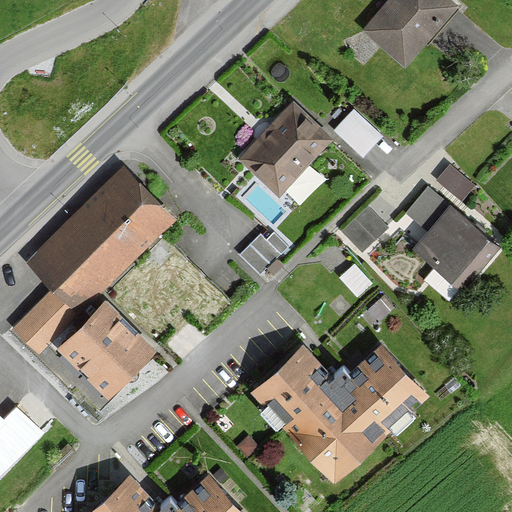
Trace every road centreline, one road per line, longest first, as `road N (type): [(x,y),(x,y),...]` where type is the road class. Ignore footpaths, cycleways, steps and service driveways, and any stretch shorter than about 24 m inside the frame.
road 1 (residential): [(0,356),(87,440),(124,434),(274,286)]
road 2 (secondary): [(119,126),(252,0)]
road 3 (residential): [(229,228),(119,126)]
road 4 (residential): [(0,64),(121,0)]
road 5 (residential): [(414,162),(511,71)]
road 6 (secondary): [(29,206),(119,126)]
